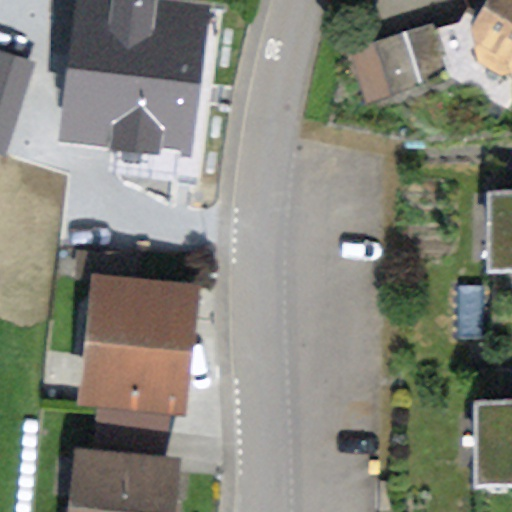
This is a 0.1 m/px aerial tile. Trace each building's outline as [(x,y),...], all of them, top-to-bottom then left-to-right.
[(164,88),(175,8),(134,2),(134,0),(90,0),(74,129),(120,135),(157,140),(164,88)] [(511,0),(466,0),(468,6),(480,12),(475,19),(478,28),(480,36),(474,44),(479,62),(500,73),(511,69),(511,0)] [(450,78),(469,44),(462,40),(467,33),(456,26),(436,34),(433,23),(375,41),(392,95),(450,78)] [(177,143),(157,140),(120,135),(116,169),(173,176),(177,143)] [(511,194),(491,194),(492,264),(511,264),(511,194)] [(81,276),(136,277),(136,253),(81,252),(81,276)] [(106,286),(94,390),(172,399),(185,295),(106,286)] [(511,403),(479,403),(479,477),(511,477),(511,403)] [(159,511),(164,469),(88,461),(81,511),(159,511)]
